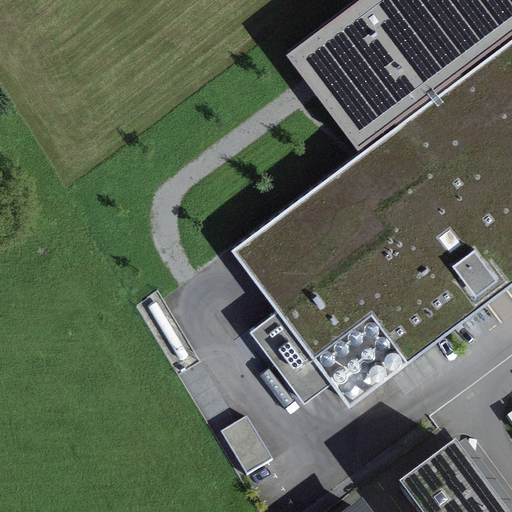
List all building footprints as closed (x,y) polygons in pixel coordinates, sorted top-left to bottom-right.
[(332,377),(349,398),(511,274),(511,33),(232,246),(280,308),(250,328),(303,399),(332,377)] [(178,374),(199,362),(157,290),(135,306),(178,374)] [(273,459),(246,416),(221,432),(245,475),(273,459)] [(509,511),(458,444),(401,486),(420,511),(509,511)] [(372,511),(363,499),(346,511),(372,511)]
